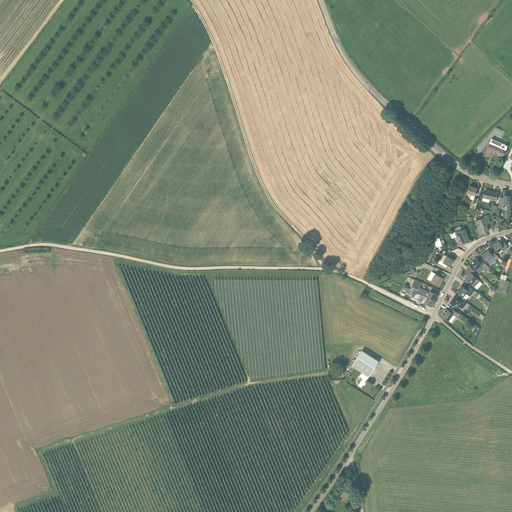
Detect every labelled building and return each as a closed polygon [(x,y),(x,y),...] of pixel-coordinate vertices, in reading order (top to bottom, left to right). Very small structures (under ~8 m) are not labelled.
[(503,156),(507,146),(492,138),(484,155),(489,157),(492,150),(498,153),(498,154),(499,155),(499,154),(503,155),(503,156)] [(475,195),(478,188),(470,186),(468,193),(472,194),(470,199),(473,200),(472,204),(473,204),(472,207),(475,208),(478,198),(474,197),(475,195)] [(485,191),(484,191),(482,198),(496,201),(497,196),(498,193),(485,190),(485,191)] [(504,197),(501,196),(498,208),(503,209),(504,203),(509,204),(511,196),(504,195),(504,197)] [(475,221),(479,234),(488,231),(486,224),(490,223),(487,216),(482,217),(483,218),(475,221)] [(465,229),(460,231),(456,233),(455,232),(450,234),(452,239),(457,237),(460,245),(465,243),(470,241),(465,229)] [(493,251),(496,254),(498,252),(502,249),(504,252),(509,247),(508,247),(511,244),(509,242),(506,244),(503,241),(501,243),(499,241),(493,246),(496,249),(493,251)] [(488,250),(482,256),(487,262),(492,258),(493,260),(498,257),(496,254),(493,251),(491,253),(488,250)] [(450,266),(454,260),(444,255),(440,260),(439,259),(437,262),(446,268),(448,265),(450,266)] [(471,263),(473,266),(478,272),(479,273),(481,271),(487,265),(482,259),(479,261),(477,258),(471,263)] [(472,268),(470,266),(467,270),(465,272),(467,275),(468,275),(465,278),(471,284),(474,287),(480,282),(476,278),(479,275),(477,273),(475,271),(472,268)] [(496,290),(506,293),(510,281),(506,280),(508,275),(502,273),(496,290)] [(439,286),(443,278),(435,274),(431,281),(439,286)] [(414,280),(412,285),(415,286),(413,291),(434,300),(437,294),(430,291),(428,294),(427,294),(428,291),(423,290),(423,291),(419,289),(420,288),(422,283),(414,280)] [(461,285),(456,292),(464,297),(466,293),(470,297),(475,291),(469,286),(467,289),(461,285)] [(434,300),(413,291),(412,295),(411,295),(415,297),(414,298),(417,299),(418,298),(421,299),(421,298),(426,300),(425,303),(432,306),(434,300)] [(456,310),(459,306),(462,308),(467,303),(461,298),(459,301),(454,297),(450,302),(453,305),(452,307),(456,310)] [(458,313),(455,310),(456,310),(452,307),(451,308),(449,311),(446,309),(441,315),(448,321),(453,314),(456,316),(458,313)] [(352,366),(362,373),(368,376),(369,377),(379,361),(362,350),(352,366)] [(366,380),(368,376),(362,373),(360,376),(363,378),(361,382),(358,386),(368,392),(373,384),(366,380)]
